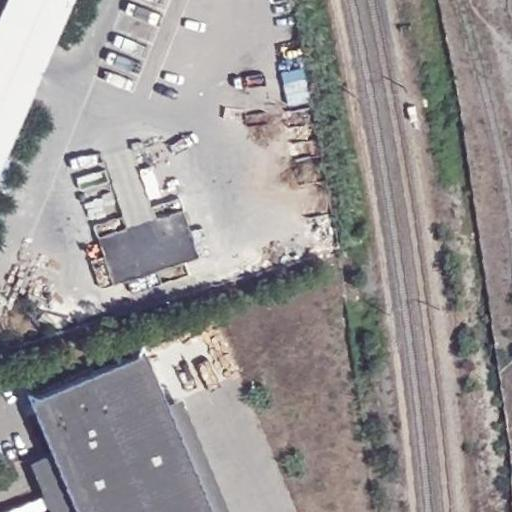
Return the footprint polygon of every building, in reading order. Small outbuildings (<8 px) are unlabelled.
[(0,167),(72,0),(2,0),(0,6),(0,167)] [(279,73),(281,106),(304,104),(302,71),(279,73)] [(90,207),(99,282),(192,270),(185,213),(117,222),(108,151),(67,156),(73,209),(90,207)] [(214,511),(170,404),(144,344),(139,355),(40,397),(28,392),(53,453),(78,511),(214,511)] [(231,511),(183,398),(170,404),(214,511),(231,511)] [(51,511),(78,511),(53,453),(30,463),(51,511)]
